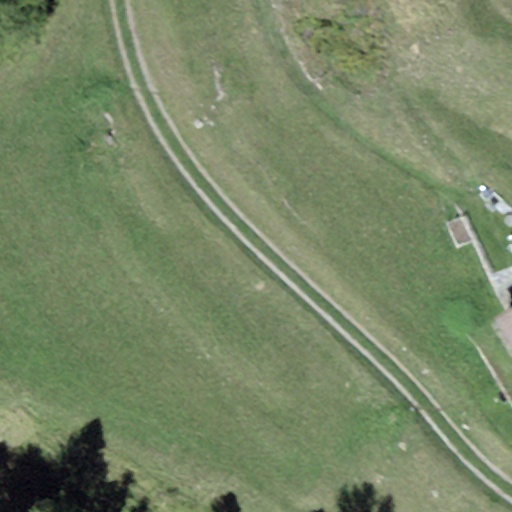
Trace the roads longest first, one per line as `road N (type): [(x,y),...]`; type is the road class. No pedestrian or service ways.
road 1 (track): [(511,491),(168,148),(131,0)]
road 2 (track): [(511,225),(382,147),(333,107),(299,73),(265,0)]
